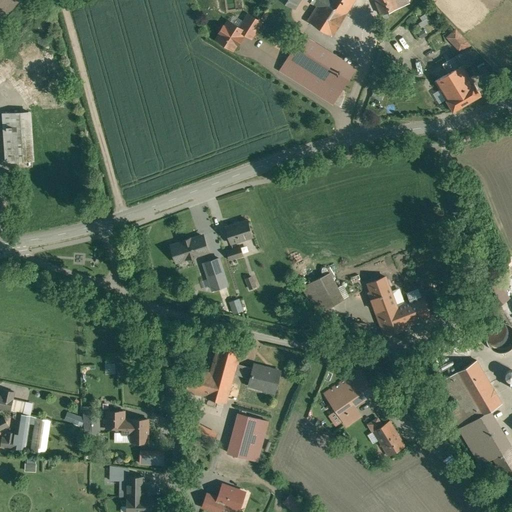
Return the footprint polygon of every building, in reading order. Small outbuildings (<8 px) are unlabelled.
[(327,0),(318,5),(309,20),(333,35),(348,13),(347,12),(354,0),(327,0)] [(376,0),(382,14),(410,3),(408,0),(376,0)] [(262,22),(249,14),(240,28),(245,31),(245,32),(253,37),(262,22)] [(225,26),(221,32),(222,33),(218,38),(234,48),(238,43),(239,43),(243,37),(242,36),(245,32),(245,31),(240,28),(229,21),(226,26),(225,26)] [(470,44),(456,29),(448,37),(460,49),(470,44)] [(356,68),(302,34),(289,56),(343,90),(356,68)] [(466,50),(456,57),(462,66),(464,65),(466,68),(474,63),(466,50)] [(343,90),(289,56),(280,70),(334,103),(343,90)] [(462,66),(456,57),(445,63),(447,68),(433,76),(435,81),(454,111),(482,95),(466,68),(464,65),(462,66)] [(372,96),(382,100),(385,92),(375,88),(372,96)] [(4,110),(7,160),(31,159),(28,109),(4,110)] [(248,219),(226,227),(231,243),(254,236),(248,219)] [(192,237),(182,240),(182,241),(173,244),(175,250),(173,252),(175,257),(177,259),(178,261),(209,251),(204,235),(193,239),(192,237)] [(242,246),(227,250),(230,259),(244,255),(242,246)] [(220,258),(204,262),(213,289),(228,284),(220,258)] [(510,298),(486,270),(477,278),(501,306),(510,298)] [(330,272),(302,286),(316,313),(344,299),(330,272)] [(386,276),(369,283),(374,298),(372,298),(377,312),(397,304),(386,276)] [(246,279),(250,290),(256,287),(252,277),(246,279)] [(397,304),(377,312),(385,334),(408,325),(431,316),(422,294),(397,304)] [(83,301),(83,312),(98,311),(98,300),(83,301)] [(231,302),(235,313),(241,311),(237,300),(231,302)] [(366,324),(345,320),(342,338),(363,341),(366,324)] [(506,322),(502,322),(498,322),(494,324),(491,326),(489,329),(487,333),(487,337),(487,341),(489,345),(491,348),(495,350),(498,352),(502,352),(506,352),(510,350),(511,348),(511,325),(510,324),(506,322)] [(213,371),(193,366),(186,390),(206,395),(206,396),(227,402),(235,372),(238,364),(241,351),(220,345),(213,371)] [(477,360),(444,379),(459,404),(469,422),(484,414),(503,403),(477,360)] [(282,370),(255,363),(254,368),(238,364),(235,372),(251,377),(249,383),(250,384),(251,382),(266,386),(266,387),(277,390),(282,370)] [(360,369),(326,393),(347,425),(361,415),(351,399),(370,386),(360,369)] [(15,391),(4,389),(2,400),(0,399),(0,406),(11,409),(14,399),(13,399),(13,398),(15,391)] [(33,403),(13,398),(13,399),(14,399),(11,409),(11,411),(23,413),(31,415),(33,403)] [(484,414),(469,422),(459,404),(451,409),(480,459),(502,446),(484,414)] [(21,420),(18,419),(16,432),(8,431),(7,438),(3,437),(1,445),(13,447),(26,449),(31,415),(23,413),(11,411),(23,413),(21,420)] [(68,411),(65,419),(85,427),(85,418),(68,411)] [(124,411),(108,411),(108,427),(124,427),(124,434),(132,434),(132,441),(149,441),(149,419),(124,419),(124,411)] [(269,420),(239,412),(227,450),(258,459),(269,420)] [(441,437),(421,412),(412,419),(431,444),(441,437)] [(0,429),(9,424),(5,417),(0,419),(0,429)] [(99,417),(85,417),(85,418),(85,427),(85,433),(99,433),(99,417)] [(392,422),(384,427),(379,419),(371,424),(390,456),(407,446),(392,422)] [(216,438),(189,424),(184,434),(210,448),(216,438)] [(511,448),(511,447),(494,457),(511,488),(511,448)] [(142,450),(141,462),(163,464),(164,451),(142,450)] [(224,457),(219,466),(236,475),(241,466),(224,457)] [(26,471),(37,471),(37,459),(26,459),(26,471)] [(129,467),(111,465),(110,479),(128,479),(128,476),(129,476),(129,467)] [(129,476),(128,476),(128,479),(128,496),(144,496),(144,476),(129,476)] [(244,491),(224,484),(219,497),(217,503),(223,505),(237,510),(244,491)] [(219,497),(208,493),(204,506),(219,511),(220,511),(223,505),(217,503),(219,497)] [(144,496),(128,496),(128,506),(135,506),(134,511),(151,511),(151,496),(144,496)] [(303,506),(293,497),(288,502),(297,511),(303,506)]
